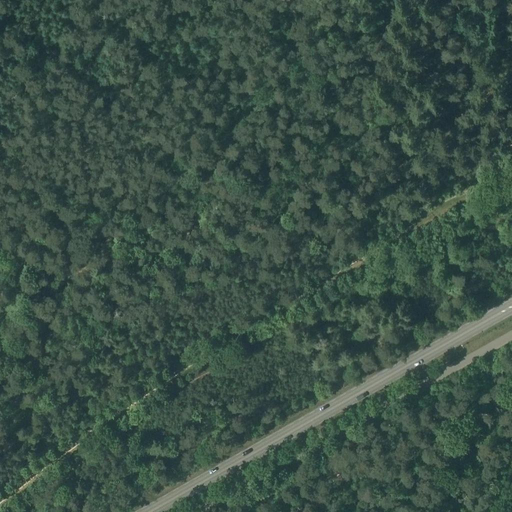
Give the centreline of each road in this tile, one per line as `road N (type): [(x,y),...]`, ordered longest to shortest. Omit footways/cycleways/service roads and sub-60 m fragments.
road 1 (track): [(0,509),(115,418),(511,163)]
road 2 (unknown): [(511,176),(33,511)]
road 3 (primary): [(153,511),(511,309)]
road 4 (unclassified): [(186,511),(511,330)]
